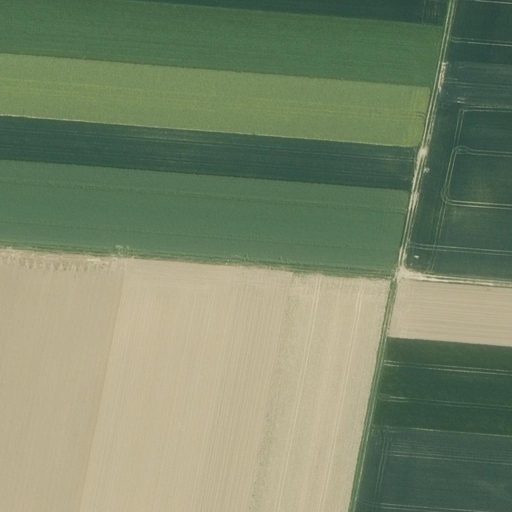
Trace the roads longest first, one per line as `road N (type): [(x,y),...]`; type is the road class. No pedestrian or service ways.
road 1 (track): [(511,286),(0,246)]
road 2 (track): [(397,277),(451,0)]
road 3 (track): [(397,277),(359,511)]
